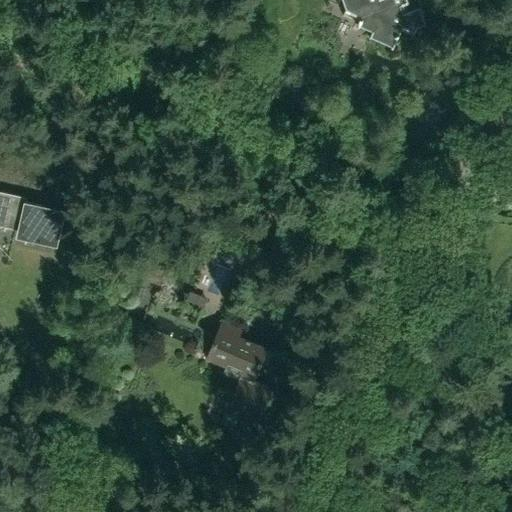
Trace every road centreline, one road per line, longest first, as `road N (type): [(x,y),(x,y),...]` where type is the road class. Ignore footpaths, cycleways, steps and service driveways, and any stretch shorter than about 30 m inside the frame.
road 1 (residential): [(388,284),(267,169),(171,103),(70,46),(0,23)]
road 2 (residential): [(303,511),(350,355),(388,284)]
road 3 (residential): [(388,284),(511,100)]
road 4 (residential): [(511,435),(388,284)]
